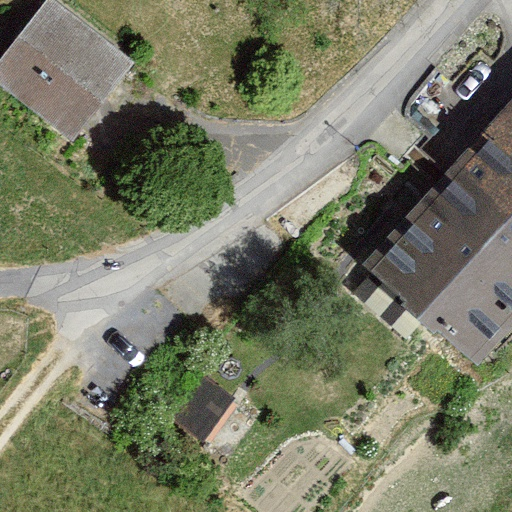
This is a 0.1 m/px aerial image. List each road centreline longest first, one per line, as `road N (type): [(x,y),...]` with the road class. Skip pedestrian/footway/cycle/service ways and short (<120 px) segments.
road 1 (residential): [(155,240),(327,108),(432,0)]
road 2 (track): [(0,429),(23,391),(155,240)]
road 3 (unclassified): [(0,265),(155,240)]
